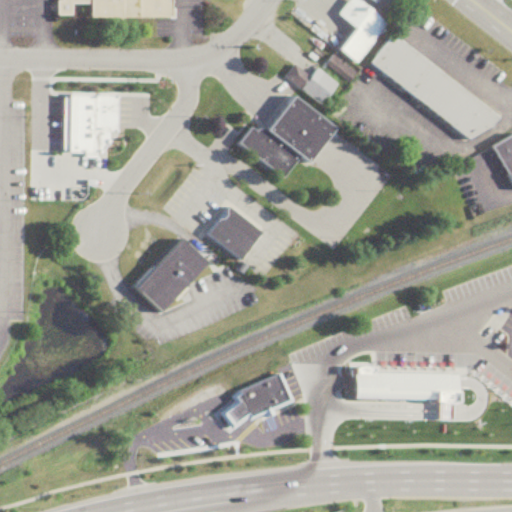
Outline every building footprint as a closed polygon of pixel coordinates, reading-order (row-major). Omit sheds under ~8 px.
[(51,0),(172,0),(173,17),(155,18),(51,17),(51,0)] [(342,0),(331,15),(347,28),(331,48),(348,63),(379,24),(348,0),(342,0)] [(384,36),(386,38),(478,108),(488,116),(483,126),(462,138),(369,68),(362,63),(384,36)] [(320,64),(342,82),(349,73),(328,55),(320,64)] [(280,77),(290,85),(316,105),(332,85),(310,68),(304,75),(290,64),(280,77)] [(117,95),(117,125),(117,132),(98,154),(94,154),(58,154),(58,95),(117,95)] [(230,142),(242,126),(248,131),(250,129),(258,128),(261,123),(273,108),(283,96),(324,129),(312,145),(299,163),(291,157),(276,177),(230,142)] [(483,148),(507,189),(511,186),(511,143),(506,134),(483,148)] [(200,234),(220,207),(254,232),(233,259),(216,247),(200,234)] [(126,289),(173,240),(198,264),(151,314),(126,289)] [(407,417),(458,418),(459,366),(440,365),(440,351),(431,351),(431,343),(408,343),(407,417)] [(356,366),(377,367),(377,371),(459,373),(460,385),(459,399),(354,396),(355,384),(356,366)] [(221,405),(234,398),(230,391),(271,369),(287,398),(242,422),(239,415),(229,420),(221,405)]
